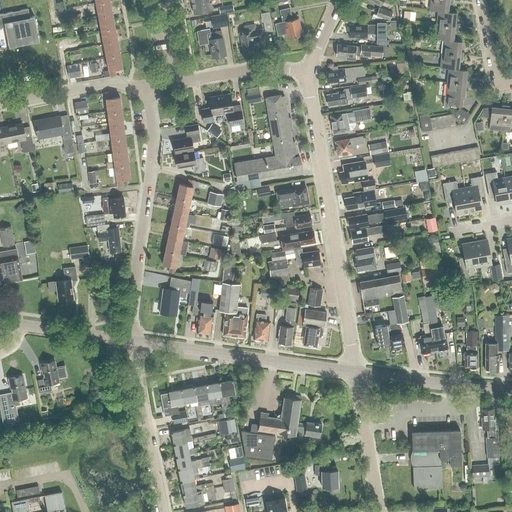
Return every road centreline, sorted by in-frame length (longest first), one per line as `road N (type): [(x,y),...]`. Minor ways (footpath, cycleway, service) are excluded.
road 1 (residential): [(356,373),(307,75)]
road 2 (residential): [(134,341),(130,311),(152,146),(146,89)]
road 3 (unclassified): [(356,373),(134,341)]
road 4 (residential): [(166,511),(134,341)]
road 5 (unclassified): [(511,390),(356,373)]
road 6 (residential): [(0,105),(111,83),(146,89)]
road 7 (residential): [(378,511),(356,373)]
road 8 (residential): [(177,81),(267,67),(307,75)]
